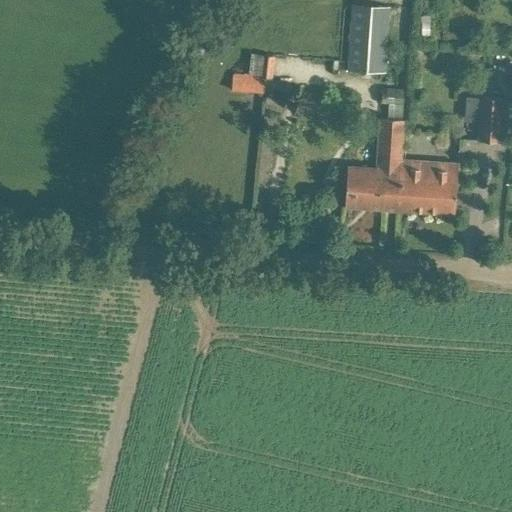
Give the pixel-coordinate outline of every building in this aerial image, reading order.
[(354,4),(351,51),(349,69),(384,72),(388,6),(354,4)] [(421,15),(421,21),(422,21),(422,35),(430,35),(430,21),(431,21),(431,15),(421,15)] [(276,57),(265,56),(252,55),(250,74),(234,73),(232,93),(265,96),(266,77),(274,78),(276,57)] [(382,102),(404,103),(404,88),(382,88),(382,102)] [(483,96),(480,140),(501,141),(504,98),(483,96)] [(346,204),(400,208),(404,159),(403,159),(405,119),(381,117),(377,168),(348,166),(346,204)] [(404,159),(400,208),(455,212),(459,163),(404,159)]
